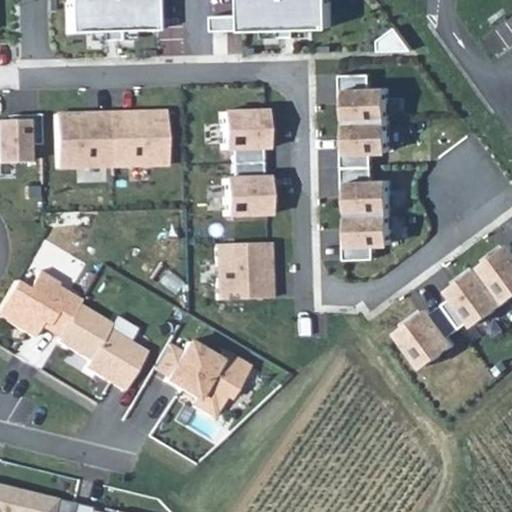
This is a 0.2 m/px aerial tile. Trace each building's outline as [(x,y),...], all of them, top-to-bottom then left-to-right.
[(0,0),(0,22),(17,23),(19,0),(16,0),(0,0)] [(70,0),(72,34),(107,33),(106,8),(111,8),(111,0),(70,0)] [(152,32),(151,0),(111,0),(111,8),(117,8),(118,33),(152,32)] [(244,0),(246,27),(281,26),(280,1),(285,1),(285,0),(244,0)] [(326,24),(325,0),(285,0),(285,1),(291,0),(292,26),(326,24)] [(371,74),(342,75),(343,105),(347,104),(348,122),(391,121),(391,86),(371,87),(371,74)] [(166,111),(115,112),(116,169),(168,168),(166,111)] [(115,112),(56,113),(57,170),(116,169),(115,112)] [(271,113),(223,115),(224,152),(231,152),(231,166),(260,165),(259,152),(272,152),(271,113)] [(10,122),(0,122),(0,165),(28,164),(27,145),(38,145),(37,115),(10,116),(10,122)] [(344,140),(345,168),(373,167),(373,156),(392,155),(391,121),(348,122),(348,140),(344,140)] [(206,143),(219,144),(220,124),(207,124),(206,143)] [(225,179),(226,218),(274,216),(273,178),(260,178),(260,165),(231,166),(231,179),(225,179)] [(373,167),(345,168),(344,198),(348,198),(349,216),(392,215),(392,180),(372,180),(373,167)] [(206,186),(208,211),(222,209),(220,185),(206,186)] [(345,234),(346,262),(374,261),(374,250),(393,249),(392,215),(349,216),(349,234),(345,234)] [(271,242),(215,245),(218,302),(273,300),(271,242)] [(511,243),(482,266),(511,304),(511,303),(511,243)] [(511,304),(482,266),(452,288),(456,293),(445,302),(462,325),(472,317),(480,327),(511,304)] [(61,328),(75,304),(78,300),(54,285),(56,283),(36,270),(25,288),(12,280),(0,300),(0,319),(30,337),(36,327),(39,322),(45,326),(49,320),(61,328)] [(430,304),(399,327),(428,366),(459,343),(451,332),(462,325),(445,302),(434,310),(430,304)] [(108,324),(75,304),(61,328),(55,338),(53,341),(85,360),(81,367),(120,390),(143,351),(127,342),(105,329),(108,324)] [(108,324),(105,329),(127,342),(134,329),(113,316),(108,324)] [(39,322),(36,327),(55,338),(61,328),(49,320),(45,326),(39,322)] [(163,376),(160,380),(177,390),(179,385),(194,394),(191,399),(189,404),(209,416),(221,396),(226,398),(245,366),(220,351),(215,360),(184,341),(177,352),(163,376)] [(177,352),(164,344),(150,369),(163,376),(177,352)] [(179,385),(177,390),(191,399),(194,394),(179,385)] [(34,495),(0,485),(0,511),(67,511),(69,503),(52,499),(52,503),(33,498),(34,495)] [(87,508),(69,503),(67,511),(115,511),(112,511),(111,511),(95,511),(87,510),(87,508)]
